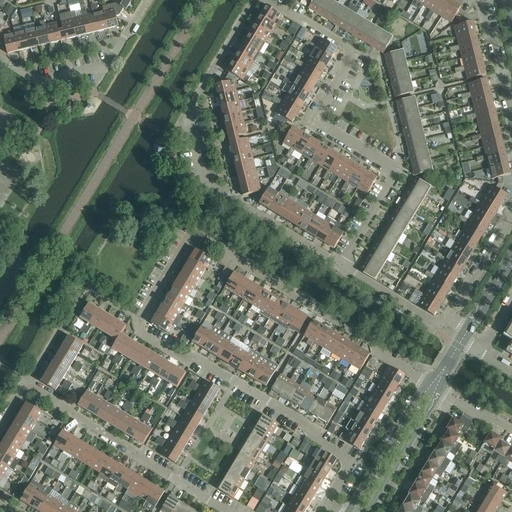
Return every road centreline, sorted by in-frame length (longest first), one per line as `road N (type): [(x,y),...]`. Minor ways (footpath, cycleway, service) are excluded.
road 1 (residential): [(327,500),(348,464),(310,427),(140,332),(138,321),(195,230),(433,388)]
road 2 (residential): [(340,264),(397,173),(313,121),(353,49),(268,0)]
road 3 (residential): [(0,428),(21,392),(32,389),(227,511)]
road 4 (residential): [(255,0),(186,116),(204,182)]
road 5 (residential): [(204,182),(340,264)]
road 6 (tertiary): [(433,388),(415,400),(348,511)]
road 7 (residential): [(42,81),(107,64),(146,0)]
road 8 (tertiary): [(369,511),(432,407),(433,388)]
road 9 (residential): [(340,264),(436,323),(451,320)]
road 10 (residential): [(451,320),(511,211)]
road 11 (residential): [(511,119),(480,0)]
